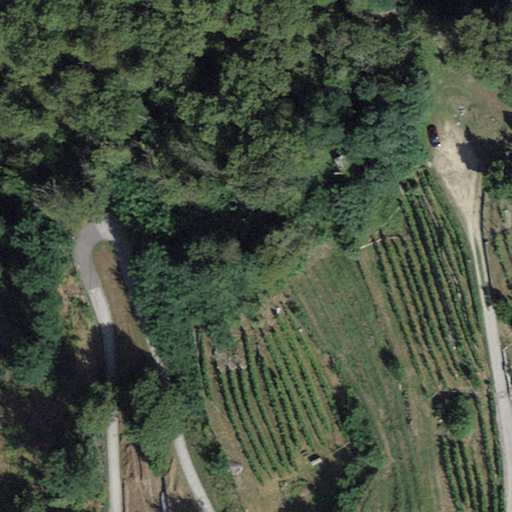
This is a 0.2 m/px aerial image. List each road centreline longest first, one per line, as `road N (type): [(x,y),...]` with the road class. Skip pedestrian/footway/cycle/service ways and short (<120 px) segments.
road 1 (residential): [(114,511),(108,346),(83,253),(89,237),(104,233),(122,248),(181,451),(209,511)]
road 2 (residential): [(511,511),(504,411),(452,142)]
